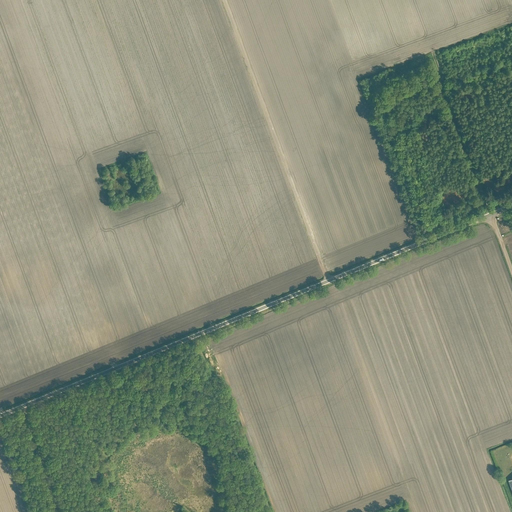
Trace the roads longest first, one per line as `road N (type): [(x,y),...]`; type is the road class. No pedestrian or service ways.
road 1 (unclassified): [(0,415),(511,205)]
road 2 (track): [(328,280),(224,0)]
road 3 (track): [(490,214),(432,52)]
